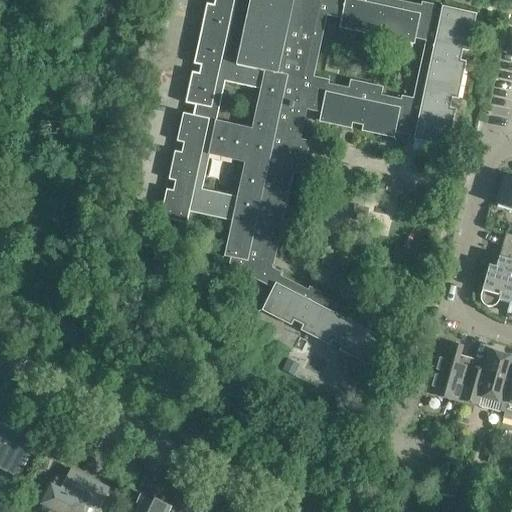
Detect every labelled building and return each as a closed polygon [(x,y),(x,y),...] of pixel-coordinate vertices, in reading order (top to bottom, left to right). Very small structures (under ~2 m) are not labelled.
[(214,0),(214,5),(207,4),(194,64),(201,66),(199,74),(192,72),(185,104),(195,106),(193,116),(183,113),(177,142),(184,143),(182,153),(175,152),(168,180),(175,182),(173,191),(166,190),(160,218),(187,224),(189,212),(232,221),(225,256),(224,256),(224,257),(230,258),(229,266),(273,288),(262,311),(291,326),(294,320),(303,325),(300,331),(330,346),(332,340),(342,345),(339,350),(368,366),(382,338),(381,338),(385,330),(358,316),(359,313),(348,307),(346,310),(319,296),(321,293),(309,287),(308,291),(280,276),(282,273),(271,268),(272,267),(292,173),(298,174),(305,141),(300,140),(306,110),(321,113),(319,122),(351,129),(352,123),(363,126),(361,132),(394,138),(395,133),(414,137),(413,140),(447,147),(455,110),(450,108),(452,98),(458,99),(466,62),(460,61),(462,50),(468,52),(476,14),(442,7),(441,10),(434,9),(434,5),(422,3),(421,6),(392,0),(214,0)] [(501,187),(497,190),(499,195),(497,203),(511,207),(511,177),(505,175),(501,187)] [(355,207),(353,219),(364,221),(367,210),(355,207)] [(511,234),(506,233),(500,256),(497,266),(490,265),(483,290),(481,295),(481,300),(484,304),(488,306),(493,306),(498,304),(500,300),(511,303),(511,300),(511,234)] [(462,403),(462,401),(472,367),(459,363),(464,346),(442,340),(429,389),(449,395),(448,399),(462,403)] [(472,367),(462,401),(475,405),(478,396),(503,403),(505,401),(511,375),(511,357),(490,351),(484,371),(472,367)] [(295,369),(285,364),(281,370),(292,375),(295,369)] [(443,425),(454,428),(457,417),(446,414),(443,425)] [(48,511),(102,511),(113,492),(95,483),(94,485),(87,482),(88,479),(70,470),(64,481),(55,477),(49,489),(45,488),(40,497),(44,500),(42,504),(51,508),(48,511)] [(441,485),(437,498),(453,502),(456,490),(441,485)] [(168,511),(172,507),(155,498),(154,501),(146,497),(137,511),(168,511)]
